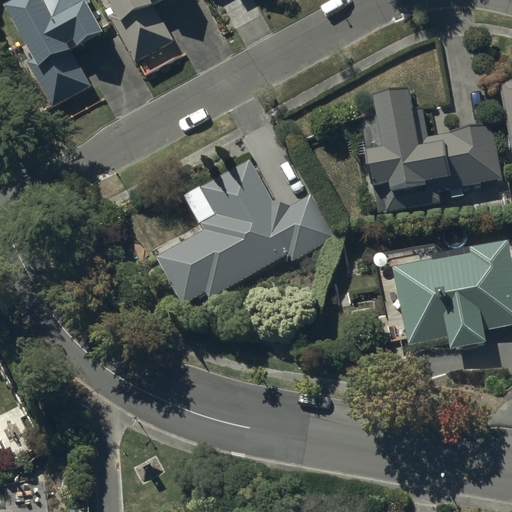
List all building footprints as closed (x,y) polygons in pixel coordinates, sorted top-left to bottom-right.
[(78,35),(80,41),(107,26),(92,0),(9,0),(43,60),(37,63),(58,103),(92,84),(71,46),(74,44),(71,39),(78,35)] [(116,0),(121,8),(112,13),(139,58),(174,38),(154,4),(159,1),(158,0),(116,0)] [(511,77),(502,79),(511,132),(511,77)] [(385,180),(390,206),(442,198),(440,187),(504,176),(495,123),(430,134),(425,105),(416,107),(412,82),(377,88),(386,140),(370,143),(376,181),(385,180)] [(336,235),(312,191),(287,205),(283,198),(277,202),(252,157),(203,184),(219,212),(205,220),(209,228),(158,255),(184,303),(208,290),(211,294),(291,250),(295,258),(336,235)] [(475,250),(438,258),(436,248),(413,253),(415,263),(397,266),(410,342),(450,334),(452,345),(489,338),(487,326),(511,321),(511,236),(474,244),(475,250)]
